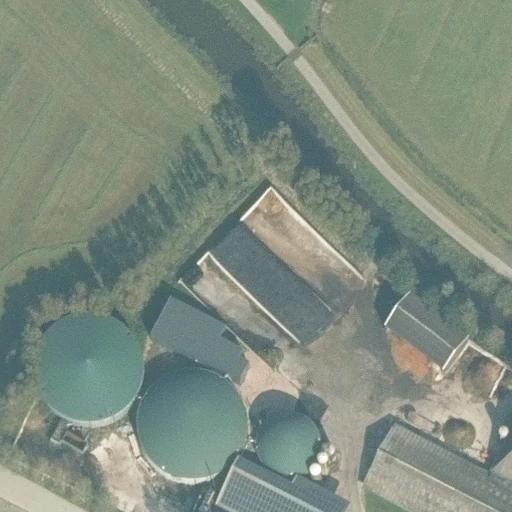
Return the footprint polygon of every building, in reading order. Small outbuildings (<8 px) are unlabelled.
[(297,246),(284,257),(322,299),(332,290),(325,282),(331,276),(327,272),(324,275),(317,268),(323,263),(320,259),(327,253),(316,241),(303,253),(297,246)] [(216,304),(266,356),(290,332),(239,281),(216,304)] [(385,333),(444,377),(468,345),(409,301),(385,333)] [(75,429),(82,430),(90,430),(97,429),(104,428),(111,425),(118,422),(124,417),(129,412),(134,406),(138,400),(141,393),(143,386),(144,379),(144,371),(143,364),(141,357),(138,350),(134,344),(130,338),(124,333),(118,328),(112,325),(105,322),(98,320),(90,319),(83,320),(76,321),(69,323),(62,326),(56,330),(50,335),(45,340),(41,346),(37,353),(35,360),(33,367),(33,375),(33,382),(35,389),(37,396),(40,403),(44,409),(49,414),(55,419),(61,423),(68,426),(75,429)] [(179,486),(186,487),(194,487),(201,487),(208,485),(215,482),(222,479),(228,474),(233,469),(238,463),(242,457),(244,450),(246,443),(248,436),(248,428),(247,421),(245,414),(242,407),(238,401),(233,395),(228,390),(222,385),(216,382),(209,379),(202,377),(194,377),(187,377),(179,378),(172,380),(166,383),(159,387),(154,392),(149,397),(144,404),(141,410),(139,417),(137,424),(137,432),(137,439),(139,446),(141,453),(144,460),(148,466),(153,472),(159,476),(165,480),(172,484),(179,486)] [(279,421),(275,423),(270,426),(266,429),(263,433),(260,437),(258,442),(256,447),(256,452),(256,457),(257,462),(259,467),(262,471),(265,475),(269,478),(273,481),(278,483),(283,485),(288,485),(293,485),(298,484),(303,482),(307,479),(311,476),(315,472),(317,468),(320,463),(321,458),(321,453),(321,448),(320,443),(318,438),(316,434),(312,430),(309,427),(304,424),(299,422),(295,420),(289,420),(284,420),(279,421)] [(511,511),(511,436),(490,479),(395,429),(364,489),(409,511),(511,511)] [(301,499),(239,468),(217,511),(218,511),(299,511),(295,510),(301,499)]
